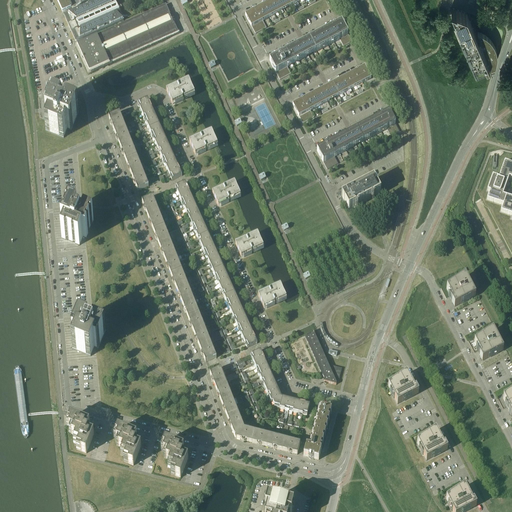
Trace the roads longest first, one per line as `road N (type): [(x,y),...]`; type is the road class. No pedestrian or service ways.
road 1 (residential): [(358,406),(287,385),(154,90),(121,103),(90,99)]
road 2 (residential): [(202,443),(70,408),(46,162),(99,140)]
road 3 (residential): [(140,246),(218,439)]
road 4 (residential): [(379,337),(402,352),(486,511)]
road 5 (residential): [(224,435),(148,243)]
road 6 (residential): [(511,441),(428,280),(408,267)]
road 7 (tertiary): [(408,267),(485,115)]
